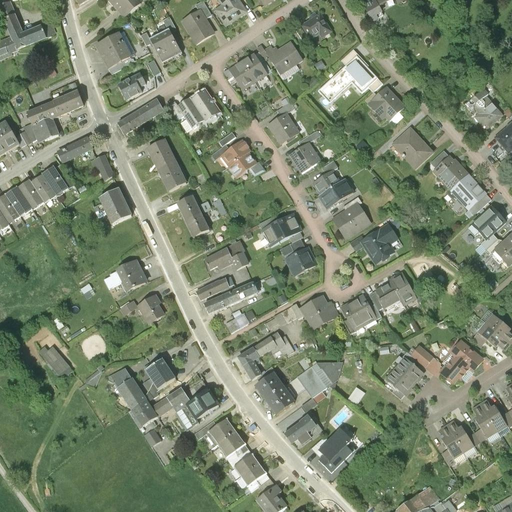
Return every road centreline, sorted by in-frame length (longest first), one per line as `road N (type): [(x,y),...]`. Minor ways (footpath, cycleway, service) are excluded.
road 1 (secondary): [(104,127),(226,377),(344,511)]
road 2 (residential): [(338,0),(374,55),(511,202)]
road 3 (residential): [(209,62),(342,278)]
road 4 (secondary): [(64,0),(104,127)]
road 5 (residential): [(104,127),(209,62)]
